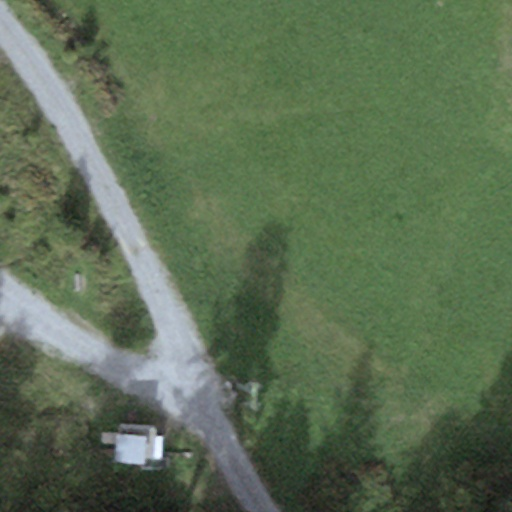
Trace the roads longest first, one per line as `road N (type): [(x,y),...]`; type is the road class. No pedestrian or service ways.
road 1 (track): [(0,16),(58,97),(201,416)]
road 2 (track): [(0,289),(123,377),(201,416)]
